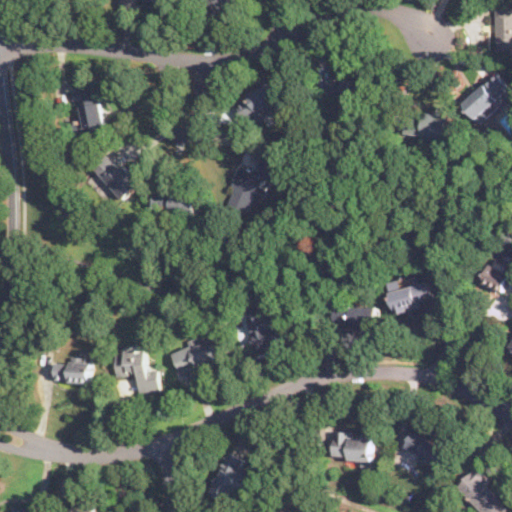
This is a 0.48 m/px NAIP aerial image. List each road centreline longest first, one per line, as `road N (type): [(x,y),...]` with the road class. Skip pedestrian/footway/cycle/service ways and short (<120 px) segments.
road 1 (residential): [(0,433),(51,449),(123,452),(315,378),(389,369),(454,382),(511,417)]
road 2 (residential): [(0,45),(75,43),(222,59),(356,7),(386,8),(434,38)]
road 3 (residential): [(206,59),(197,130),(175,138),(164,106),(167,54)]
